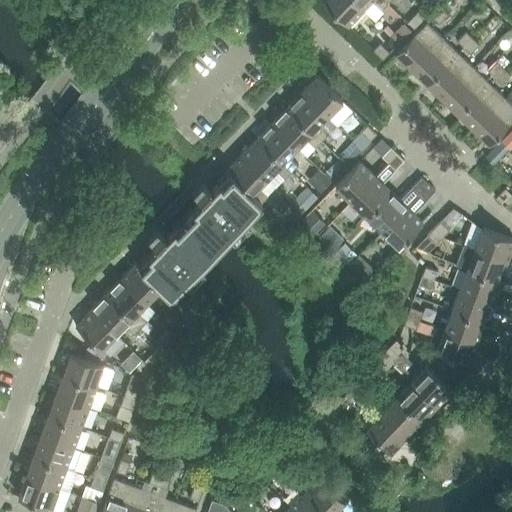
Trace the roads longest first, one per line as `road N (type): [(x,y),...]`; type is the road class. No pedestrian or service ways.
road 1 (residential): [(511,223),(476,207),(411,148),(408,114),(297,9),(279,9)]
road 2 (tertiary): [(0,234),(180,0)]
road 3 (residential): [(403,483),(491,385),(511,328)]
road 4 (residential): [(0,459),(54,304)]
road 5 (residential): [(189,109),(279,9)]
